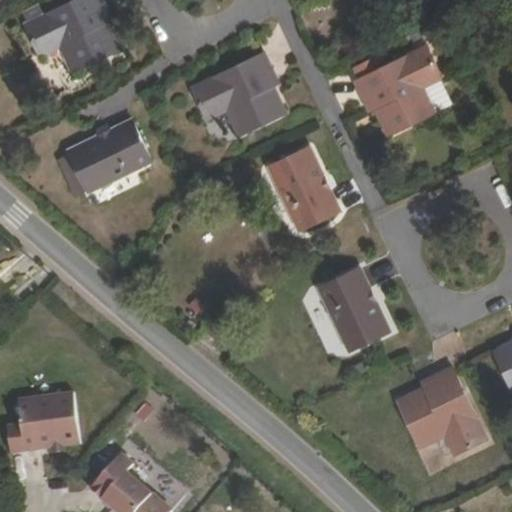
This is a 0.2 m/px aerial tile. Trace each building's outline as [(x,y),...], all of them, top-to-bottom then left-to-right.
[(72,0),(74,4),(45,18),(28,26),(27,26),(42,57),(61,48),(74,73),(121,50),(108,25),(114,22),(101,0),(72,0)] [(24,18),(28,26),(45,18),(41,10),(24,18)] [(435,113),(423,88),(440,80),(426,49),(382,70),(378,63),(357,73),(360,81),(356,83),(370,114),(378,110),(389,135),(435,113)] [(228,110),(241,136),(287,114),(275,89),(279,87),(265,56),(194,88),(208,120),(228,110)] [(70,152),(71,156),(74,161),(62,167),(74,191),(86,186),(88,192),(151,161),(132,123),(70,152)] [(298,230),(340,210),(309,148),(268,168),(298,230)] [(62,167),(74,161),(71,156),(60,161),(62,167)] [(74,191),(77,197),(88,192),(86,186),(74,191)] [(363,271),(321,289),(350,351),(392,331),(363,271)] [(202,333),(231,354),(237,346),(208,325),(202,333)] [(511,345),(499,352),(511,380),(511,345)] [(423,444),(428,442),(449,432),(457,449),(458,450),(488,435),(456,369),(425,382),(429,389),(403,401),(423,444)] [(34,423),(20,424),(23,451),(93,441),(86,389),(31,397),(34,423)] [(448,453),(457,449),(449,432),(428,442),(431,447),(444,444),(448,453)] [(128,474),(133,467),(120,458),(92,494),(115,511),(139,511),(154,494),(128,474)]
